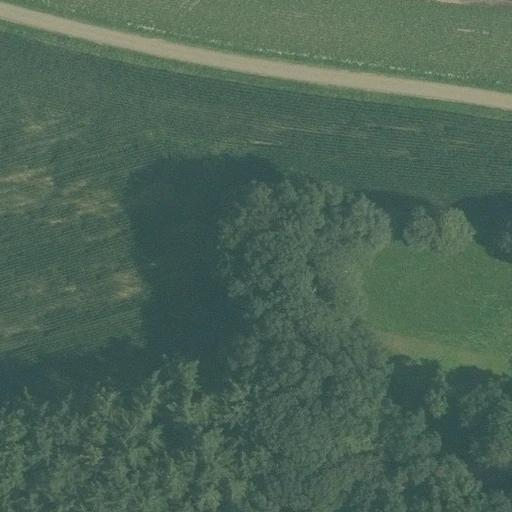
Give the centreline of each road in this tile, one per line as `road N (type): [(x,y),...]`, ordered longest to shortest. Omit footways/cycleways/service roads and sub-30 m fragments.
road 1 (unclassified): [(511,104),(269,72),(0,9)]
road 2 (track): [(254,511),(511,469)]
